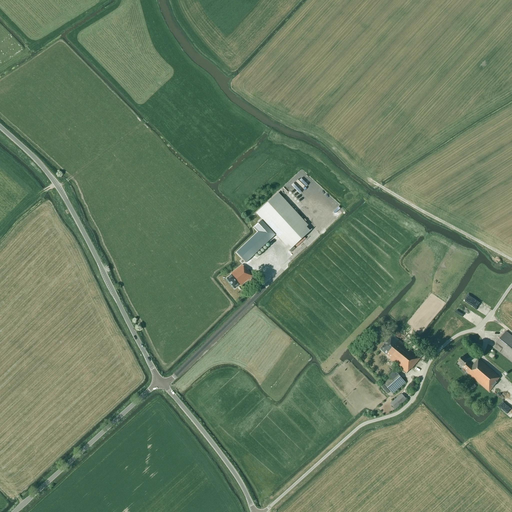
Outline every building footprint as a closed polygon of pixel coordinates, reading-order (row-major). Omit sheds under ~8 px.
[(307,194),(314,202),(323,194),(315,187),(307,194)] [(295,190),(290,196),(295,201),(301,195),(295,190)] [(278,193),(257,212),(256,214),(264,223),(286,246),(288,244),(292,249),(310,232),(306,227),(308,225),(279,194),(278,193)] [(236,253),(246,263),(264,246),(254,236),(236,253)] [(240,285),(240,286),(251,278),(253,280),(256,278),(251,271),(249,272),(246,268),(245,268),(242,265),(231,274),(231,275),(226,279),(234,289),(240,285)] [(511,362),(511,336),(506,332),(493,347),(511,362)] [(392,336),(380,350),(390,358),(389,359),(407,373),(410,369),(411,370),(422,356),(418,353),(416,355),(392,335),(392,336)] [(468,373),(489,392),(498,382),(497,381),(500,378),(479,358),(472,366),(462,357),(458,361),(464,366),(462,368),(468,373)] [(382,382),(393,394),(405,383),(395,371),(382,382)] [(390,404),(395,409),(406,399),(401,394),(390,404)]
